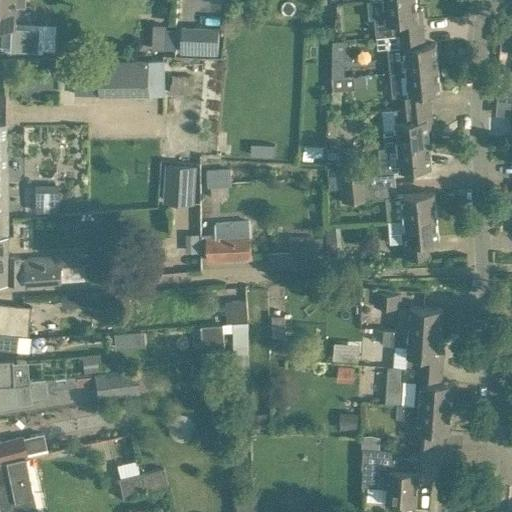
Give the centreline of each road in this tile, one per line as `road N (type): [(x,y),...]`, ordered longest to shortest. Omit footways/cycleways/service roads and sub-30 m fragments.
road 1 (residential): [(491,0),(480,38),(485,266),(493,417),(511,446)]
road 2 (residential): [(0,288),(270,274)]
